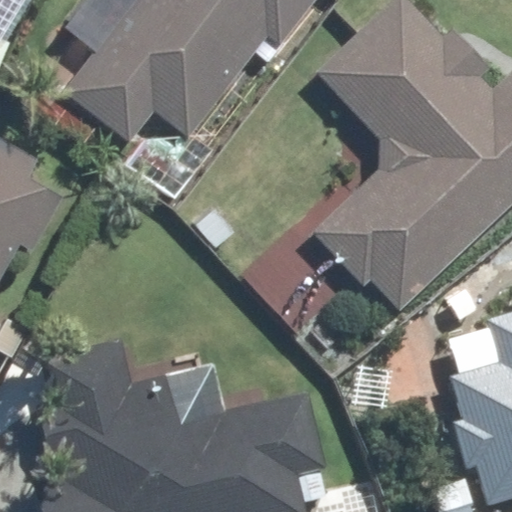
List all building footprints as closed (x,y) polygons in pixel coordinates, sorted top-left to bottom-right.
[(265,51),(303,0),(75,0),(53,30),(80,51),(46,97),(111,146),(136,112),(175,142),(252,41),(265,51)] [(381,317),(511,194),(511,87),(496,71),(481,85),(400,0),(380,0),(301,74),(380,157),(301,232),(381,317)] [(0,289),(51,197),(16,178),(26,159),(0,144),(0,289)] [(511,310),(420,337),(470,507),(511,494),(511,310)] [(18,492),(22,511),(326,511),(299,389),(214,408),(203,362),(116,381),(107,339),(10,361),(39,488),(18,492)]
